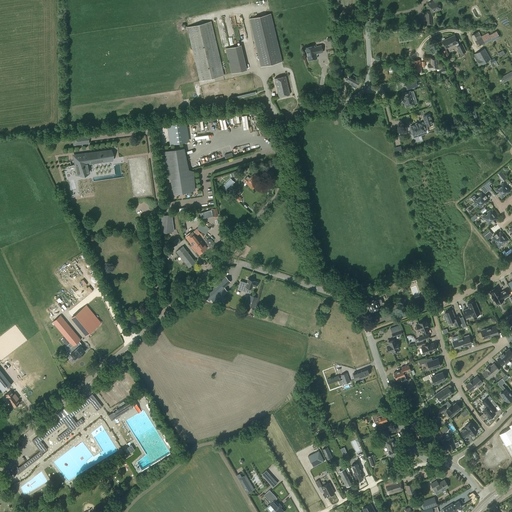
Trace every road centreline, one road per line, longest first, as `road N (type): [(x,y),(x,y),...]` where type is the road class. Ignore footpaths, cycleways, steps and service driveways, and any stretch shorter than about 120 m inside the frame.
road 1 (unclassified): [(0,449),(222,258)]
road 2 (unclassified): [(289,185),(280,143),(286,122),(312,106),(347,101),(365,85),(364,0)]
road 3 (unclassified): [(408,444),(364,323),(342,297)]
road 4 (residential): [(445,358),(432,308),(511,267)]
road 5 (unclassified): [(289,185),(310,269),(337,293)]
road 6 (residential): [(445,358),(503,344),(455,384)]
road 7 (unclassified): [(222,258),(337,293)]
